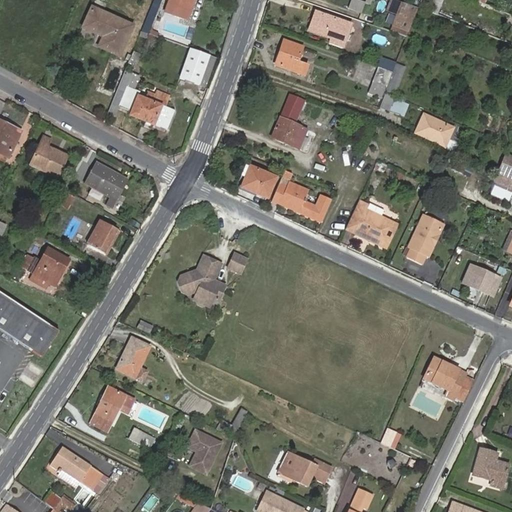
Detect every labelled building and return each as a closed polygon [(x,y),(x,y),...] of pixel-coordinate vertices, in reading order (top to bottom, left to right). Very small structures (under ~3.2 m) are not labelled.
[(155,0),(143,30),(146,32),(148,28),(150,29),(160,1),(156,0),(155,0)] [(190,13),(194,0),(169,0),(168,5),(190,13)] [(366,2),(359,0),(353,0),(351,9),(363,13),(366,2)] [(417,9),(419,6),(421,0),(413,0),(411,7),(417,9)] [(443,0),(421,0),(419,6),(438,14),(443,0)] [(408,33),(410,28),(416,14),(409,11),(411,7),(393,1),(389,12),(398,16),(393,27),(408,33)] [(91,7),(83,28),(104,37),(100,47),(111,52),(124,20),(91,7)] [(350,25),(315,13),(308,31),(330,39),(329,44),(342,49),(350,25)] [(388,13),(383,26),(391,29),(395,16),(388,13)] [(124,20),(111,52),(120,55),(133,23),(124,20)] [(406,38),(408,33),(393,27),(390,32),(406,38)] [(302,48),(283,41),(275,66),(303,75),(307,66),(297,62),(302,48)] [(193,49),(191,49),(180,78),(182,79),(193,49)] [(211,56),(193,49),(182,79),(198,86),(211,56)] [(137,65),(141,53),(131,50),(127,62),(137,65)] [(377,68),(392,73),(396,64),(381,58),(377,68)] [(382,98),(384,92),(392,73),(377,68),(368,93),(382,98)] [(163,129),(171,109),(164,106),(145,99),(139,97),(140,93),(127,88),(120,107),(132,112),(131,116),(163,129)] [(145,99),(164,106),(168,96),(156,91),(154,95),(148,92),(145,99)] [(304,100),(289,94),(281,113),(297,119),(304,100)] [(395,109),(400,99),(387,94),(382,104),(395,109)] [(173,110),(171,109),(163,129),(165,130),(173,110)] [(453,128),(424,115),(416,133),(445,146),(453,128)] [(306,129),(279,119),(272,137),(299,148),(306,129)] [(0,154),(8,158),(20,132),(0,122),(0,154)] [(391,134),(386,147),(425,161),(430,148),(391,134)] [(48,146),(51,140),(44,137),(30,165),(57,178),(67,156),(48,146)] [(495,152),(488,149),(485,158),(491,161),(495,152)] [(511,158),(504,155),(497,172),(511,179),(511,158)] [(453,159),(450,169),(471,176),(474,166),(453,159)] [(113,178),(115,173),(96,162),(84,183),(110,197),(116,201),(127,181),(121,177),(118,181),(113,178)] [(377,162),(375,169),(385,170),(386,164),(377,162)] [(250,177),(245,189),(266,198),(276,177),(250,166),(246,176),(250,177)] [(284,171),(278,184),(272,200),(322,223),(331,202),(320,197),(315,208),(303,202),(308,192),(287,182),(291,173),(284,171)] [(241,187),(245,189),(250,177),(246,176),(241,187)] [(323,193),(333,198),(335,192),(325,188),(323,193)] [(66,209),(73,197),(63,192),(56,204),(66,209)] [(315,208),(320,197),(308,192),(303,202),(315,208)] [(116,201),(110,197),(106,206),(112,210),(116,201)] [(368,205),(359,201),(346,230),(387,249),(397,225),(365,210),(368,205)] [(443,225),(423,216),(408,250),(411,251),(407,258),(421,265),(425,257),(428,258),(443,225)] [(104,254),(117,231),(100,221),(87,244),(104,254)] [(511,249),(511,245),(511,231),(503,250),(509,253),(511,249)] [(33,274),(49,283),(55,286),(69,261),(48,248),(40,261),(33,274)] [(239,270),(244,259),(231,253),(225,264),(239,270)] [(20,267),(27,271),(34,258),(27,254),(20,267)] [(27,271),(33,274),(40,261),(34,258),(27,271)] [(199,276),(195,275),(183,279),(180,284),(184,294),(190,297),(199,292),(216,300),(223,286),(217,283),(225,267),(207,259),(201,270),(203,274),(199,276)] [(485,288),(483,292),(492,297),(500,277),(471,265),(462,283),(472,287),(474,283),(485,288)] [(508,276),(511,270),(500,265),(498,272),(508,276)] [(45,290),(49,283),(33,274),(30,282),(45,290)] [(472,287),(483,292),(485,288),(474,283),(472,287)] [(59,331),(0,292),(0,330),(42,357),(59,331)] [(140,320),(137,327),(150,333),(153,326),(140,320)] [(149,348),(130,339),(115,369),(141,381),(145,373),(139,370),(149,348)] [(443,360),(434,356),(424,377),(449,389),(447,393),(455,397),(457,394),(466,375),(468,371),(459,367),(457,370),(441,363),(443,360)] [(475,379),(466,375),(457,394),(466,399),(475,379)] [(89,423),(106,431),(117,411),(119,406),(129,410),(133,401),(107,388),(89,423)] [(119,406),(117,411),(126,416),(129,410),(119,406)] [(246,413),(241,410),(231,426),(236,429),(246,413)] [(185,419),(179,416),(174,425),(180,428),(185,419)] [(230,424),(222,420),(217,429),(226,433),(230,424)] [(106,433),(106,431),(89,423),(88,425),(106,433)] [(154,438),(134,428),(128,438),(149,449),(154,438)] [(393,448),(399,433),(387,428),(381,443),(393,448)] [(220,444),(194,431),(185,447),(195,452),(188,467),(205,475),(220,444)] [(499,450),(483,445),(475,471),(494,477),(492,482),(502,485),(510,462),(496,458),(499,450)] [(97,471),(61,448),(49,467),(58,473),(60,471),(86,488),(97,471)] [(274,473),(287,480),(302,488),(307,478),(320,484),(328,468),(310,459),(309,463),(286,451),(274,473)] [(285,483),(287,480),(274,473),(272,477),(285,483)] [(353,511),(356,506),(361,508),(364,510),(371,496),(358,489),(347,511),(346,511),(345,511),(353,511)] [(301,511),(302,511),(302,510),(266,493),(262,502),(269,505),(265,511),(301,511)] [(151,494),(142,507),(149,511),(151,511),(160,500),(151,494)] [(63,495),(60,499),(73,508),(75,505),(63,495)] [(265,511),(269,505),(262,502),(257,511),(265,511)]
